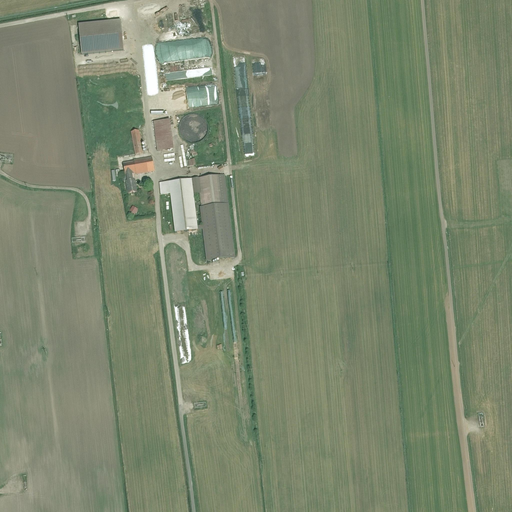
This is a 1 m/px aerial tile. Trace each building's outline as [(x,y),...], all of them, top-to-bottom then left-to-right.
[(120,21),(78,25),(81,55),(123,51),(120,21)] [(191,77),(216,75),(215,68),(191,69),(191,77)] [(168,120),(153,122),(157,151),(171,149),(168,120)] [(138,130),(130,131),(134,154),(143,153),(138,130)] [(151,158),(123,163),(125,177),(131,175),(153,171),(151,158)] [(200,207),(227,204),(224,175),(197,178),(199,193),(200,207)] [(192,194),(199,193),(197,178),(190,179),(192,194)] [(128,193),(136,192),(134,179),(132,179),(126,180),(128,193)] [(169,194),(173,232),(196,229),(192,194),(190,179),(159,183),(161,195),(169,194)] [(199,207),(205,260),(233,257),(227,204),(200,207),(199,207)] [(133,206),(128,213),(134,216),(138,210),(133,206)] [(224,269),(211,272),(213,280),(225,278),(224,269)]
